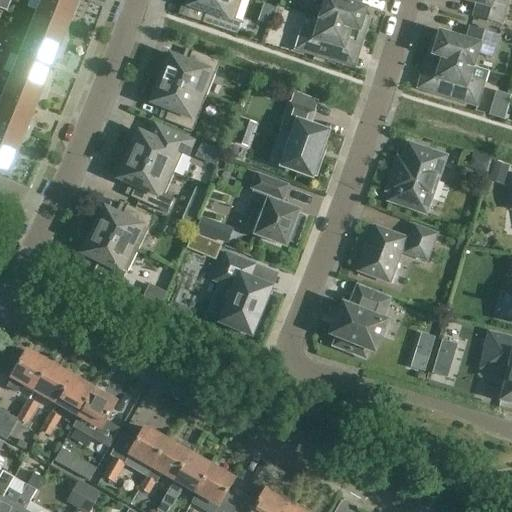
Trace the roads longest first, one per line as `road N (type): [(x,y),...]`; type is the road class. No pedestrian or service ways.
road 1 (residential): [(511,436),(304,367),(291,349),(407,0)]
road 2 (residential): [(393,511),(11,291)]
road 3 (residential): [(52,214),(139,0)]
